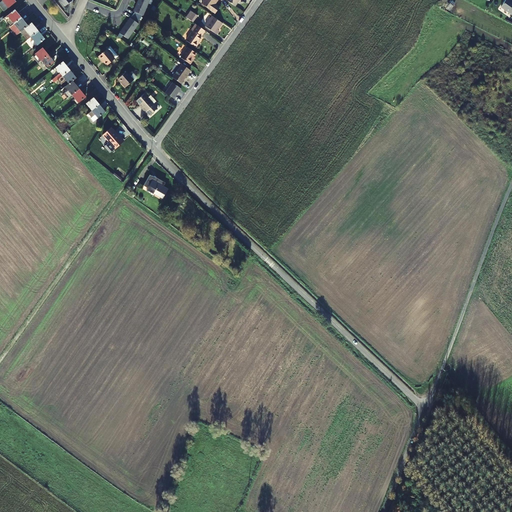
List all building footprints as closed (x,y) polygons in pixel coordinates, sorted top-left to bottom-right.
[(138,0),(134,11),(135,12),(133,15),(131,18),(130,18),(120,33),(118,36),(121,39),(123,35),(128,39),(139,24),(137,23),(142,15),(143,15),(149,0),(138,0)] [(204,0),(201,4),(215,13),(219,8),(214,4),(216,0),(204,0)] [(511,3),(507,0),(506,1),(500,8),(511,15),(511,3)] [(7,16),(14,24),(21,18),(15,10),(7,16)] [(197,16),(191,11),(186,17),(193,22),(197,16)] [(222,23),(212,16),(205,26),(216,34),(219,30),(218,29),(222,23)] [(21,18),(14,24),(20,32),(24,29),(28,26),(21,18)] [(28,26),(24,29),(31,37),(38,31),(32,23),(28,26)] [(204,30),(195,24),(191,30),(193,31),(185,41),(195,48),(199,44),(197,43),(201,37),(200,36),(204,30)] [(38,31),(31,37),(37,45),(45,39),(38,31)] [(39,62),(48,55),(42,48),(35,53),(36,55),(33,58),(37,64),(38,63),(39,62)] [(196,53),(188,48),(181,58),(189,64),(193,60),(192,59),(196,53)] [(113,58),(105,49),(97,56),(101,61),(102,60),(106,65),(113,58)] [(48,55),(39,62),(42,66),(44,65),(47,68),(54,62),(48,55)] [(62,76),(70,70),(63,62),(55,68),(60,73),(52,80),(54,83),(57,80),(62,76)] [(190,71),(182,65),(172,78),(180,84),(188,74),(190,71)] [(70,70),(62,76),(69,84),(72,81),(76,78),(70,70)] [(133,80),(126,72),(118,79),(125,88),(133,80)] [(68,98),(72,95),(79,89),(72,81),(69,84),(67,86),(69,89),(64,93),(68,98)] [(165,93),(173,99),(181,90),(172,83),(165,93)] [(86,97),(79,89),(72,95),(78,103),(86,97)] [(157,109),(144,94),(137,101),(146,111),(147,110),(151,114),(157,109)] [(86,103),(92,111),(99,105),(93,98),(86,103)] [(99,105),(92,111),(87,114),(93,122),(105,112),(99,105)] [(123,141),(112,128),(103,135),(114,149),(123,141)] [(165,183),(149,176),(144,186),(148,188),(147,191),(153,194),(155,190),(165,195),(167,190),(163,187),(165,183)]
